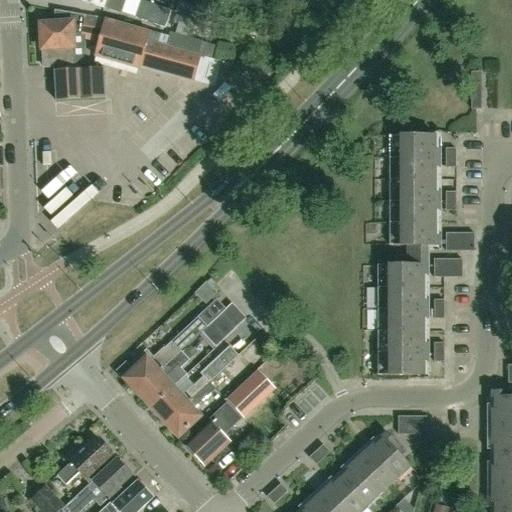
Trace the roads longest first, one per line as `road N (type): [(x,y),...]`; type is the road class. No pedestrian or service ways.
road 1 (residential): [(231,511),(344,410),(373,399),(461,398),(487,371),(484,158),(511,151)]
road 2 (primary): [(69,354),(219,225),(270,161)]
road 3 (primary): [(270,161),(47,323)]
road 4 (residential): [(0,255),(21,241),(4,0)]
road 5 (primary): [(420,0),(270,161)]
road 6 (residential): [(213,511),(69,354)]
